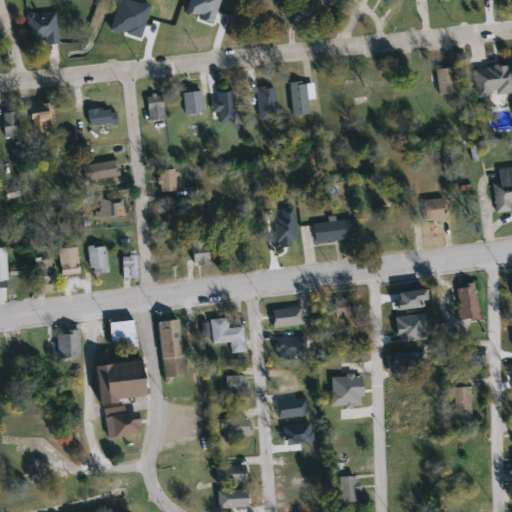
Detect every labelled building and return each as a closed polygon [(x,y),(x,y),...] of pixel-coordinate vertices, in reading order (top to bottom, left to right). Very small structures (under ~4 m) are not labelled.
[(207,0),(200,27),(183,23),(189,0),(207,0)] [(44,39),(29,40),(26,15),(56,12),(58,44),(45,45),(44,39)] [(455,94),(438,95),(435,70),(453,68),(455,94)] [(414,72),(429,72),(430,89),(414,90),(414,72)] [(308,115),(292,116),(289,83),(306,82),(308,115)] [(268,84),(281,84),(281,116),(268,116),(268,84)] [(224,88),(238,88),(238,121),(224,121),(224,88)] [(185,116),(182,94),(200,91),(203,114),(185,116)] [(149,122),(146,96),(162,94),(165,120),(149,122)] [(53,133),(31,133),(31,113),(40,113),(40,103),(53,103),(53,133)] [(117,126),(88,126),(88,110),(117,110),(117,126)] [(2,113),(19,112),(20,138),(4,138),(2,113)] [(120,176),(84,182),(81,167),(117,160),(120,176)] [(491,183),(499,182),(498,169),(510,168),(511,181),(511,204),(511,205),(511,212),(495,214),(491,183)] [(175,192),(159,192),(158,171),(174,169),(175,192)] [(122,199),(122,210),(120,210),(120,217),(100,217),(100,199),(122,199)] [(423,201),(443,199),(444,220),(424,221),(423,201)] [(390,210),(408,209),(410,239),(392,241),(390,210)] [(314,222),(351,223),(350,242),(314,240),(314,222)] [(208,265),(192,265),(192,240),(208,240),(208,265)] [(89,274),(88,246),(106,246),(107,273),(89,274)] [(62,277),(58,250),(77,247),(80,275),(62,277)] [(138,280),(122,280),(122,254),(138,254),(138,280)] [(40,284),(40,259),(52,259),(52,284),(40,284)] [(457,287),(473,284),(479,313),(462,316),(457,287)] [(418,316),(398,322),(391,295),(410,289),(418,316)] [(334,300),(360,299),(360,316),(335,316),(334,300)] [(231,354),(229,343),(212,345),(209,320),(227,318),(228,329),(242,327),(245,352),(231,354)] [(125,341),(111,343),(108,324),(132,320),(137,347),(126,349),(125,341)] [(178,320),(184,376),(163,379),(158,322),(178,320)] [(441,324),(460,324),(460,340),(441,340),(441,324)] [(79,358),(57,359),(56,331),(78,330),(79,358)] [(271,339),(288,339),(288,358),(271,358),(271,339)] [(426,370),(407,370),(407,378),(393,378),(393,353),(426,353),(426,370)] [(465,367),(464,359),(482,357),(483,365),(465,367)] [(98,403),(94,366),(140,361),(145,397),(98,403)] [(285,369),(285,384),(274,384),(273,369),(285,369)] [(248,376),(248,392),(226,393),(225,377),(248,376)] [(452,415),(452,388),(471,388),(471,415),(452,415)] [(277,399),(290,397),(290,399),(309,397),(311,408),(279,413),(277,399)] [(103,409),(124,407),(125,413),(137,412),(140,434),(107,438),(103,409)] [(229,427),(221,427),(221,420),(250,420),(250,436),(229,436),(229,427)] [(35,476),(17,476),(17,463),(5,463),(5,448),(35,448),(35,476)] [(281,471),(281,453),(313,453),(313,471),(281,471)] [(339,478),(358,478),(358,503),(339,503),(339,478)]
